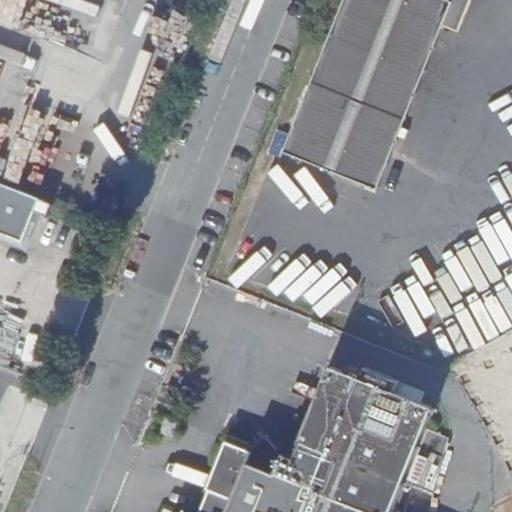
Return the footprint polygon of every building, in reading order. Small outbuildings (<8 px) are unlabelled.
[(341,0),(279,152),(375,192),(439,26),(446,29),(449,23),(455,26),(465,0),(341,0)] [(0,236),(20,245),(38,200),(0,185),(0,236)] [(511,353),(482,371),(511,427),(511,353)] [(300,453),(405,496),(437,416),(398,400),(402,389),(366,375),(362,386),(331,374),(300,453)] [(162,439),(173,443),(179,428),(168,424),(162,439)] [(398,511),(405,496),(300,453),(296,463),(281,457),(269,441),(253,453),(251,456),(229,447),(209,497),(213,498),(207,511),(398,511)]
